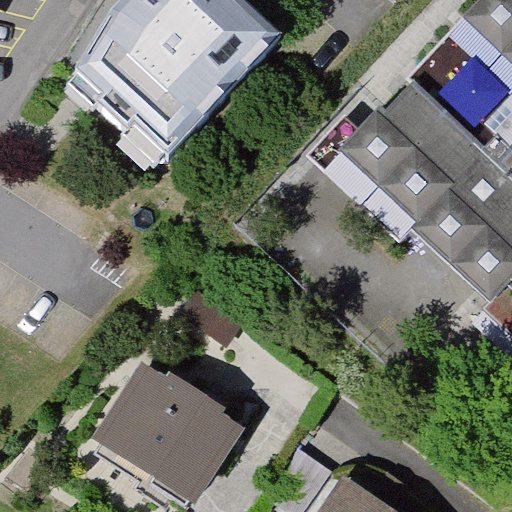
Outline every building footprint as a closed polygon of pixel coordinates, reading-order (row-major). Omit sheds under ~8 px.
[(285,44),(238,0),(134,0),(117,18),(81,77),(69,90),(94,114),(102,106),(132,135),(126,142),(158,173),(285,44)] [(511,0),(480,0),(340,150),(497,296),(511,279),(511,0)] [(197,292),(180,315),(227,349),(244,326),(197,292)] [(140,364),(90,441),(193,507),(243,430),(220,416),(224,409),(166,372),(162,378),(140,364)] [(392,511),(344,478),(319,511),(392,511)]
